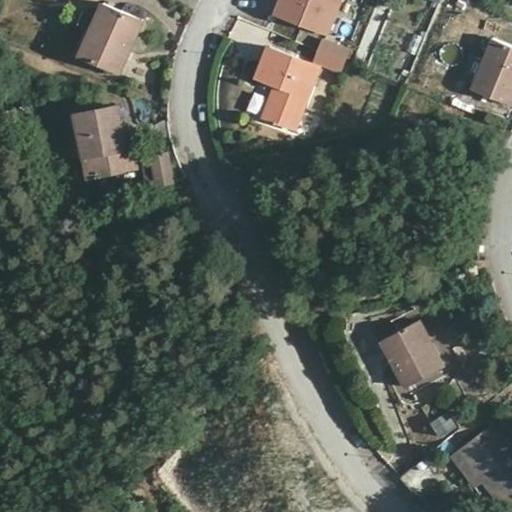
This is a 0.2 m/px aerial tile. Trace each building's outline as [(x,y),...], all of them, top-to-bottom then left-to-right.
[(343,0),(284,0),(279,14),(330,34),(343,0)] [(146,22),(106,4),(85,57),(124,73),(146,22)] [(511,44),(498,39),(476,90),(511,105),(511,44)] [(322,68),(271,48),(260,78),(279,85),(267,117),(297,129),(322,68)] [(122,107),(81,115),(93,178),(141,169),(134,131),(127,132),(122,107)] [(157,163),(147,166),(151,189),(177,183),(172,152),(156,155),(157,163)] [(482,273),(480,265),(471,267),(474,275),(482,273)] [(395,321),(401,331),(421,320),(415,309),(395,321)] [(421,321),(383,341),(408,388),(447,369),(421,321)] [(448,412),(431,423),(440,438),(458,428),(448,412)] [(511,443),(497,425),(464,452),(485,480),(507,508),(511,503),(511,443)] [(485,480),(464,452),(457,457),(478,485),(485,480)] [(426,459),(404,476),(418,491),(438,474),(426,459)]
